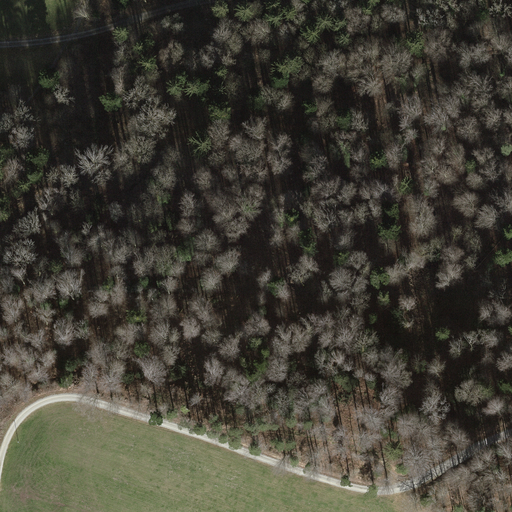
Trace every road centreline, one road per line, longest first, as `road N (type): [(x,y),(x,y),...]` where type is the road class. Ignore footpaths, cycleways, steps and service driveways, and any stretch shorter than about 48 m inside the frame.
road 1 (track): [(3,448),(25,412),(69,399),(368,490),(396,490),(434,479),(511,433)]
road 2 (track): [(0,47),(245,0)]
